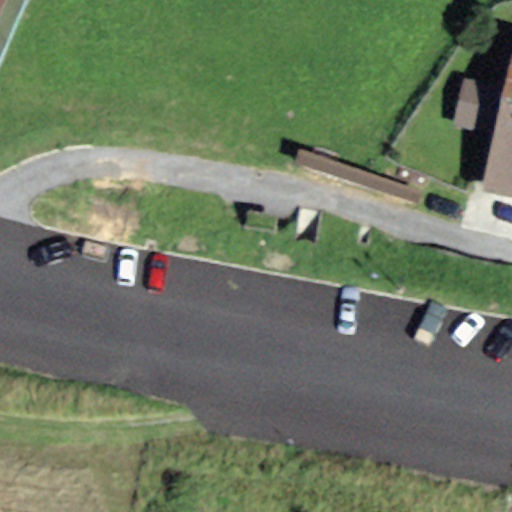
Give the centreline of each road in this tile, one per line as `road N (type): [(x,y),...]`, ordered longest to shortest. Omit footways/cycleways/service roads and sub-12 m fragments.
road 1 (tertiary): [(0,292),(332,371),(511,404)]
road 2 (track): [(332,371),(188,408),(0,419)]
